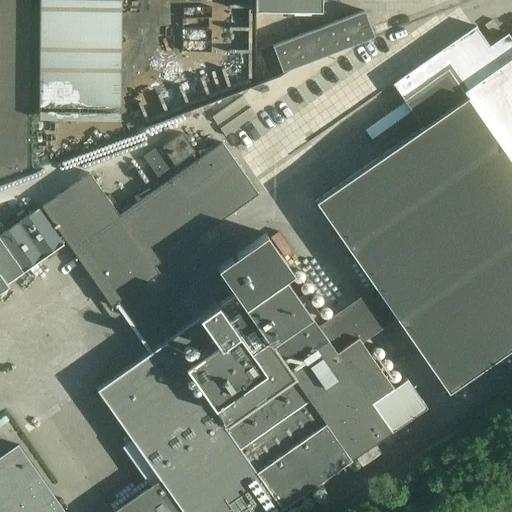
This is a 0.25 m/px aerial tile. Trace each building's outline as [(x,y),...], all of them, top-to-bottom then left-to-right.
[(0,0),(0,176),(27,166),(28,0),(0,0)] [(244,29),(244,0),(213,0),(212,32),(184,31),(184,52),(210,53),(210,65),(240,66),(241,29),(244,29)] [(254,0),(254,10),(320,10),(319,0),(254,0)] [(123,6),(43,5),(42,125),(122,126),(123,6)] [(281,71),(372,37),(363,12),(271,46),(281,71)] [(422,125),(313,202),(372,287),(394,318),(433,374),(464,380),(499,355),(511,346),(511,40),(506,32),(489,45),(475,25),(393,83),(422,125)] [(268,29),(247,31),(248,57),(270,56),(268,29)] [(369,52),(260,105),(275,134),(383,81),(369,52)] [(181,132),(162,145),(174,162),(192,149),(181,132)] [(41,207),(110,308),(158,274),(154,268),(258,196),(222,145),(118,216),(89,174),(41,207)] [(153,146),(142,154),(155,174),(167,166),(153,146)] [(0,284),(60,242),(38,209),(0,235),(0,284)] [(274,511),(350,460),(349,459),(425,406),(405,377),(392,387),(357,337),(369,328),(351,302),(317,326),(284,279),(293,272),(265,233),(216,267),(234,293),(217,305),(216,304),(197,317),(198,318),(97,389),(131,439),(121,446),(149,486),(110,511),(274,511)] [(0,511),(65,511),(18,444),(0,456),(0,511)]
